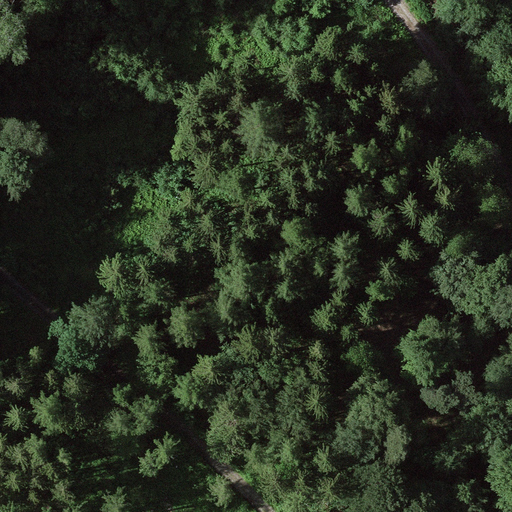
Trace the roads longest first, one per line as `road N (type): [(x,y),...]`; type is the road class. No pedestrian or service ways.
road 1 (track): [(251,511),(0,270)]
road 2 (track): [(395,0),(447,71),(511,195)]
